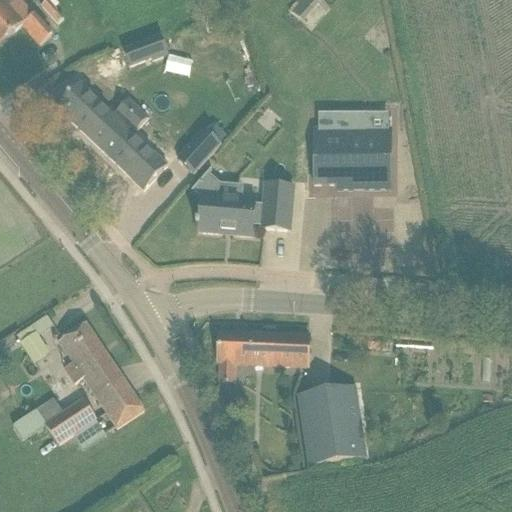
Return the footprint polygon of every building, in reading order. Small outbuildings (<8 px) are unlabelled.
[(16,0),(1,0),(0,1),(0,48),(22,29),(40,48),(51,38),(16,0)] [(321,0),(298,0),(289,10),(311,31),(331,9),(321,0)] [(49,3),(43,8),(58,28),(65,23),(49,3)] [(133,48),(111,57),(117,73),(139,65),(140,67),(155,62),(148,43),(133,48)] [(214,46),(184,58),(193,81),(223,69),(214,46)] [(80,86),(57,111),(100,152),(137,112),(128,103),(113,118),(80,86)] [(137,112),(100,152),(144,193),(167,169),(133,137),(147,122),(137,112)] [(318,132),(313,132),(313,188),(335,187),(335,193),(391,193),(391,132),(366,132),(366,116),(318,116),(318,132)] [(190,148),(174,165),(190,180),(217,150),(200,134),(189,146),(190,148)] [(255,203),(221,201),(218,200),(219,189),(206,178),(193,192),(201,199),(199,225),(196,224),(196,228),(199,228),(198,235),(252,240),(253,229),(261,229),(261,232),(289,235),(291,215),(293,189),(265,187),(264,208),(255,207),(255,203)] [(47,319),(16,339),(21,346),(24,349),(40,339),(55,330),(47,319)] [(72,367),(63,373),(74,389),(83,383),(118,432),(128,425),(144,414),(86,327),(58,345),(72,367)] [(220,337),(218,367),(220,367),(234,367),(307,370),(309,340),(220,337)] [(367,345),(366,353),(386,355),(386,346),(367,345)] [(355,390),(297,399),(307,471),(365,462),(355,390)] [(46,429),(59,449),(98,423),(83,403),(61,417),(55,407),(52,403),(13,429),(23,445),(46,429)]
